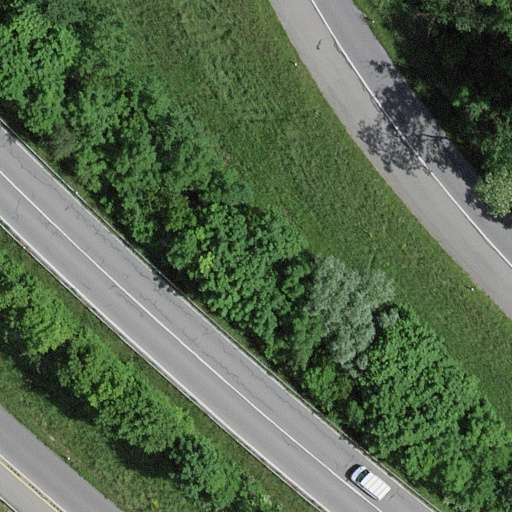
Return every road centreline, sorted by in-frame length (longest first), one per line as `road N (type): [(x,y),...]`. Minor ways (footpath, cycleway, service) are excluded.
road 1 (primary): [(0,171),(155,320),(380,511)]
road 2 (secondary): [(511,263),(369,88),(315,0)]
